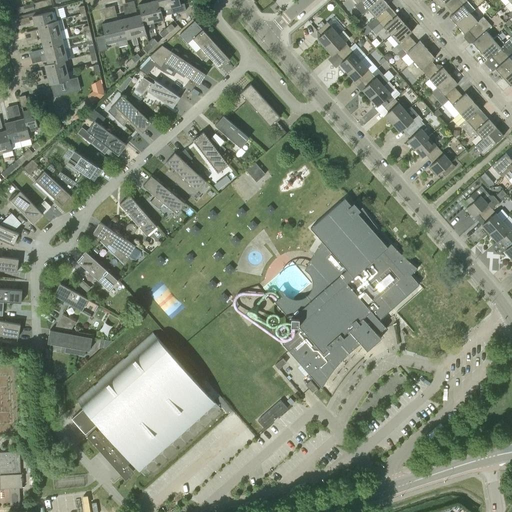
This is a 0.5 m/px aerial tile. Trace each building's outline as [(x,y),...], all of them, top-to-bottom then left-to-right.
[(163,20),(162,16),(158,0),(156,0),(149,2),(153,22),(163,20)] [(172,14),(168,0),(158,0),(162,16),(172,14)] [(179,0),(168,0),(172,14),(186,10),(185,4),(181,5),(179,0)] [(354,0),(358,3),(361,1),(368,9),(378,0),(354,0)] [(371,29),(390,13),(386,9),(389,5),(384,0),(378,0),(368,9),(376,17),(367,25),(371,29)] [(435,0),(442,8),(445,4),(449,9),(459,0),(435,0)] [(468,1),(467,0),(459,0),(449,9),(453,13),(450,17),(457,25),(471,13),(464,5),(468,1)] [(155,28),(153,22),(149,2),(139,4),(141,14),(145,31),(155,28)] [(107,17),(118,15),(116,4),(104,6),(107,17)] [(35,26),(38,25),(58,20),(61,19),(59,11),(53,12),(53,11),(32,16),(35,26)] [(391,35),(405,23),(397,15),(394,18),(390,13),(371,29),(375,34),(384,27),(391,35)] [(471,13),(457,25),(465,33),(468,30),(472,35),(488,21),(484,17),(478,21),(471,13)] [(146,34),(145,31),(141,14),(131,16),(136,36),(146,34)] [(138,44),(136,36),(131,16),(122,19),(127,39),(132,37),(134,45),(138,44)] [(128,44),(127,39),(122,19),(112,21),(117,41),(118,47),(128,44)] [(58,20),(38,25),(40,35),(60,30),(58,20)] [(117,41),(112,21),(102,24),(105,35),(95,37),(99,53),(109,51),(107,44),(117,41)] [(488,21),(472,35),(476,39),(473,42),(480,51),(494,39),(486,30),(492,26),(488,21)] [(325,47),(339,34),(327,22),(317,31),(321,35),(318,38),(325,47)] [(171,23),(166,28),(169,32),(175,27),(171,23)] [(403,48),(413,39),(409,35),(412,31),(405,23),(391,35),(403,48)] [(169,32),(166,28),(160,33),(164,37),(169,32)] [(60,30),(40,35),(43,44),(63,39),(60,30)] [(230,59),(203,30),(193,39),(201,48),(196,53),(202,60),(208,55),(220,68),(230,59)] [(27,31),(28,41),(38,40),(38,35),(32,36),(31,31),(27,31)] [(339,34),(325,47),(332,55),(336,52),(340,56),(350,47),(339,34)] [(154,38),(149,43),(152,47),(158,42),(154,38)] [(63,39),(43,44),(45,54),(65,49),(63,39)] [(414,61),(428,49),(420,41),(417,44),(413,39),(403,48),(414,61)] [(494,39),(480,51),(488,59),(491,56),(495,61),(511,45),(511,42),(510,40),(501,47),(494,39)] [(434,50),(438,46),(434,41),(430,44),(434,50)] [(152,47),(149,43),(143,48),(147,52),(152,47)] [(150,56),(153,60),(157,64),(161,67),(165,62),(178,70),(199,85),(206,74),(171,51),(162,45),(150,56)] [(511,45),(495,61),(499,65),(496,68),(503,77),(511,68),(511,59),(509,57),(511,54),(511,45)] [(350,47),(340,56),(344,61),(340,64),(347,72),(361,60),(350,47)] [(65,49),(45,54),(47,64),(65,60),(67,59),(65,49)] [(426,74),(435,65),(431,61),(435,57),(428,49),(414,61),(426,74)] [(137,53),(132,58),(135,62),(141,58),(137,53)] [(135,62),(132,58),(126,63),(130,67),(135,62)] [(65,60),(47,64),(45,65),(47,74),(67,69),(65,60)] [(361,60),(347,72),(355,80),(358,77),(362,82),(372,73),(361,60)] [(437,87),(450,75),(443,66),(439,70),(435,65),(426,74),(437,87)] [(377,68),(372,73),(362,82),(366,86),(363,89),(370,98),(384,85),(388,81),(377,68)] [(511,68),(503,77),(511,85),(511,84),(511,68)] [(67,69),(47,74),(50,84),(51,84),(53,94),(72,89),(69,78),(67,69)] [(118,78),(123,73),(119,69),(114,74),(118,78)] [(438,101),(442,105),(448,100),(458,91),(454,86),(458,83),(450,75),(437,87),(444,95),(438,101)] [(400,89),(404,86),(395,76),(391,79),(400,89)] [(146,90),(173,107),(174,107),(173,106),(179,96),(155,80),(152,83),(144,78),(136,90),(143,94),(146,90)] [(127,85),(122,82),(116,88),(123,92),(127,85)] [(241,92),(270,125),(280,116),(251,83),(241,92)] [(384,85),(370,98),(377,106),(380,103),(385,107),(395,98),(384,85)] [(460,113),(473,101),(466,92),(462,96),(458,91),(448,100),(460,113)] [(95,92),(88,98),(92,106),(105,94),(95,92)] [(123,95),(108,111),(124,126),(130,120),(143,132),(152,123),(123,95)] [(395,98),(385,107),(389,112),(385,115),(392,123),(406,111),(395,98)] [(465,131),(481,117),(477,112),(481,109),(473,101),(460,113),(466,119),(459,125),(465,131)] [(411,106),(406,111),(392,123),(399,131),(403,128),(407,133),(421,120),(422,119),(411,106)] [(87,114),(90,116),(95,110),(92,107),(87,114)] [(23,111),(25,118),(28,131),(31,130),(38,128),(33,108),(23,111)] [(77,120),(83,114),(80,111),(74,117),(77,120)] [(223,115),(215,125),(220,129),(218,131),(222,134),(223,133),(241,147),(249,138),(223,115)] [(489,134),(497,127),(489,118),(485,122),(481,117),(465,131),(471,138),(475,134),(477,136),(479,134),(483,139),(489,133),(489,134)] [(28,131),(25,118),(15,120),(20,141),(30,138),(29,135),(28,131)] [(20,141),(15,120),(5,123),(7,130),(10,143),(20,141)] [(87,131),(94,136),(90,142),(102,151),(106,146),(119,155),(127,145),(95,120),(87,131)] [(421,120),(407,133),(411,137),(408,140),(415,149),(429,136),(421,128),(425,125),(421,120)] [(497,127),(489,134),(489,133),(483,139),(475,145),(483,154),(504,135),(497,127)] [(12,150),(10,143),(7,130),(0,131),(0,142),(2,152),(12,150)] [(221,155),(215,147),(203,132),(193,140),(218,173),(229,165),(221,155)] [(215,147),(221,155),(226,149),(221,145),(225,141),(216,133),(211,138),(217,144),(215,147)] [(429,136),(415,149),(422,157),(425,154),(430,158),(440,149),(429,136)] [(36,150),(42,144),(38,140),(32,146),(36,150)] [(23,154),(26,158),(33,152),(29,148),(23,154)] [(440,149),(430,158),(434,163),(430,166),(437,174),(441,171),(451,162),(440,149)] [(102,169),(75,150),(67,161),(95,180),(98,174),(99,175),(102,170),(102,169)] [(197,191),(206,181),(175,152),(166,162),(176,171),(172,176),(187,189),(191,185),(197,191)] [(504,175),(511,168),(511,165),(510,163),(511,160),(511,159),(505,152),(505,153),(506,154),(492,166),(502,177),(504,175)] [(15,161),(19,165),(26,158),(23,154),(15,161)] [(38,165),(33,160),(23,168),(30,174),(38,165)] [(7,168),(10,172),(19,165),(15,161),(7,168)] [(255,162),(246,170),(256,182),(265,174),(255,162)] [(451,162),(441,171),(445,176),(455,167),(451,162)] [(10,172),(7,168),(1,173),(5,177),(10,172)] [(36,180),(57,200),(58,199),(63,203),(67,199),(68,200),(72,196),(45,170),(36,180)] [(56,179),(70,192),(76,182),(60,172),(56,179)] [(185,204),(152,175),(143,186),(156,196),(151,202),(159,209),(164,203),(177,214),(185,204)] [(214,185),(218,190),(223,187),(219,181),(214,185)] [(497,194),(500,198),(506,194),(502,189),(497,194)] [(21,191),(11,200),(33,223),(43,214),(21,191)] [(482,217),(492,208),(499,202),(493,195),(490,195),(485,200),(481,195),(480,196),(476,191),(466,200),(470,204),(467,207),(474,216),(478,213),(482,217)] [(157,226),(130,195),(120,204),(136,223),(135,224),(132,223),(130,224),(128,225),(127,227),(126,229),(127,231),(128,233),(131,234),(133,234),(135,233),(136,231),(137,228),(136,226),(138,225),(147,235),(157,226)] [(377,333),(399,318),(404,323),(440,299),(423,280),(419,284),(411,275),(418,268),(412,264),(406,258),(400,253),(390,243),(384,236),(379,229),(373,223),(368,216),(363,208),(358,201),(357,199),(353,203),(351,205),(345,198),(311,228),(318,236),(322,241),(306,266),(309,268),(311,270),(313,273),(315,276),(316,278),(316,281),(316,284),(316,287),(315,290),(314,293),(312,296),(310,298),(307,300),(305,301),(302,302),(299,303),(297,303),(294,303),(292,302),(289,301),(287,300),(284,298),(282,296),(279,298),(278,299),(275,302),(289,317),(291,317),(291,319),(291,321),(299,321),(298,330),(282,343),(289,352),(321,388),(329,377),(334,369),(340,362),(344,357),(350,351),(356,347),(361,343),(367,350),(373,345),(381,338),(377,333)] [(46,199),(40,205),(46,211),(53,205),(46,199)] [(489,233),(503,221),(492,208),(482,217),(486,222),(482,225),(489,233)] [(22,223),(12,213),(1,223),(15,230),(22,223)] [(504,243),(511,235),(511,230),(503,221),(489,233),(497,241),(500,238),(504,243)] [(100,241),(107,247),(109,243),(117,249),(114,254),(124,264),(124,263),(123,262),(128,255),(129,256),(136,245),(101,222),(94,233),(104,240),(102,242),(101,240),(100,241)] [(0,238),(14,245),(20,233),(0,224),(0,238)] [(77,260),(110,290),(118,280),(86,251),(77,260)] [(0,269),(17,272),(19,259),(0,256),(0,269)] [(81,279),(78,283),(87,291),(91,287),(81,279)] [(61,283),(54,295),(93,316),(99,304),(61,283)] [(0,288),(0,308),(4,309),(4,301),(22,302),(23,290),(0,288)] [(76,322),(63,314),(55,328),(71,331),(76,322)] [(0,333),(18,337),(21,324),(0,320),(0,333)] [(298,330),(299,321),(291,321),(290,329),(298,330)] [(73,347),(72,353),(85,356),(86,350),(90,350),(92,337),(50,330),(49,340),(51,340),(51,343),(73,347)] [(80,427),(101,451),(105,456),(126,479),(134,471),(128,464),(131,461),(145,476),(221,409),(153,332),(128,354),(129,355),(125,359),(124,358),(98,381),(99,382),(95,386),(94,385),(77,400),(84,408),(72,418),(80,427)] [(104,349),(113,341),(105,340),(104,348),(104,349)] [(283,358),(275,364),(279,369),(287,362),(283,358)] [(310,381),(306,385),(309,388),(313,392),(317,388),(310,381)] [(264,428),(287,408),(281,400),(258,421),(264,428)] [(13,452),(2,453),(3,474),(0,474),(0,481),(0,488),(22,487),(21,473),(20,468),(14,469),(13,452)]
